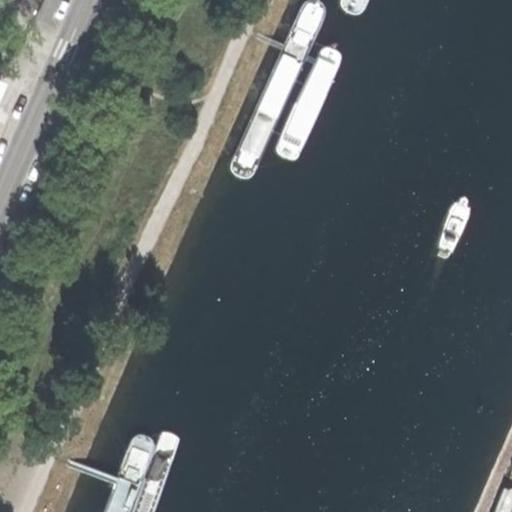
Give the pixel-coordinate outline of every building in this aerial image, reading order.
[(341,0),(341,2),(344,10),(350,13),(359,12),(366,5),(368,0),(341,0)] [(301,7),(233,162),(230,169),(233,177),(241,179),(249,179),(255,170),(324,18),(323,9),(318,3),(309,3),(301,7)] [(318,53),(278,145),(276,152),(280,158),(287,161),(295,160),(300,153),(340,61),(340,53),(334,49),(326,50),(318,53)] [(214,240),(152,388),(149,397),(150,403),(156,409),(164,407),(171,400),(241,243),(239,236),(231,232),(222,230),(214,240)] [(127,443),(101,511),(129,511),(154,447),(151,436),(139,435),(127,443)]
